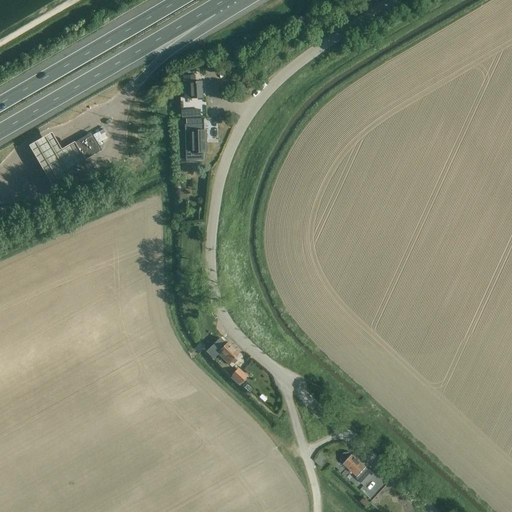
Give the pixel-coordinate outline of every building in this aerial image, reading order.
[(196,82),(195,75),(183,76),(184,99),(203,98),(202,82),(196,82)] [(243,87),(247,91),(251,87),(246,83),(243,87)] [(197,131),(197,124),(184,125),(185,132),(191,132),(192,153),(206,152),(206,131),(197,131)] [(69,169),(101,150),(91,132),(58,151),(69,169)] [(69,169),(58,151),(51,139),(48,134),(26,147),(29,151),(51,188),(57,200),(79,187),(73,176),(69,169)] [(240,354),(224,337),(214,347),(210,342),(204,348),(213,357),(217,353),(229,365),(240,354)] [(238,370),(233,375),(240,382),(245,377),(238,370)] [(319,458),(315,462),(318,466),(321,468),(325,465),(322,462),(326,459),(322,454),(320,455),(319,458)] [(352,456),(349,454),(345,454),(342,457),(342,461),(345,464),(344,465),(357,478),(360,481),(359,482),(365,487),(375,475),(368,469),(367,468),(353,455),(352,456)]
